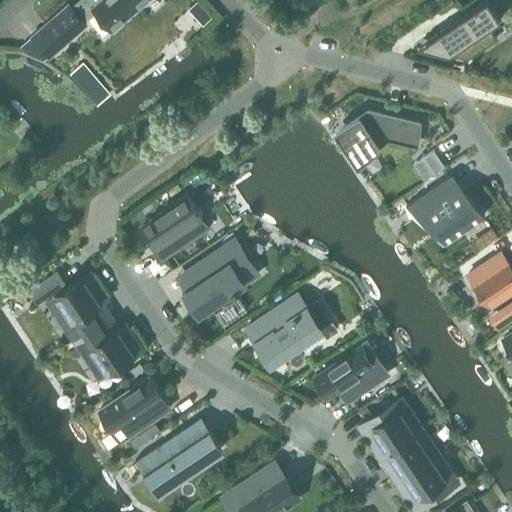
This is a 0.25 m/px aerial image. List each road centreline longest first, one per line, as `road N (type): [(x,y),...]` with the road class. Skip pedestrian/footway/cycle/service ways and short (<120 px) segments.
road 1 (residential): [(385,511),(339,443),(175,345),(98,222),(112,197),(259,88),(285,55)]
road 2 (residential): [(285,55),(446,87),(511,185)]
